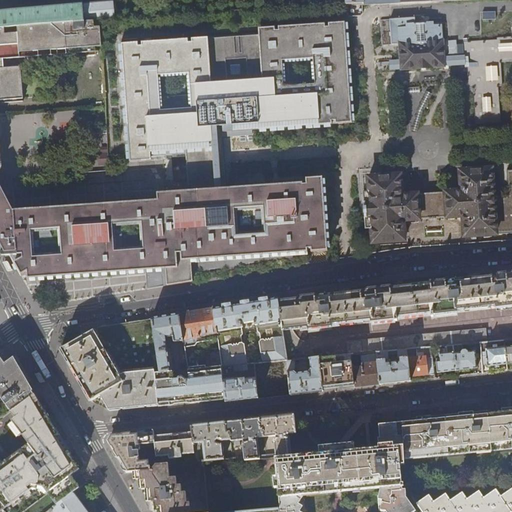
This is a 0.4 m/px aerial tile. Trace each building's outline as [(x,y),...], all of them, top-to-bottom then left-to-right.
[(0,30),(101,23),(113,22),(112,4),(81,7),(81,0),(17,0),(0,1),(0,30)] [(391,73),(448,70),(444,15),(388,19),(391,73)] [(259,35),(121,43),(130,165),(153,162),(152,157),(188,155),(225,153),(223,136),(354,127),(346,22),(260,27),(259,35)] [(99,54),(98,48),(101,48),(100,40),(102,40),(101,23),(0,30),(0,172),(3,168),(0,149),(0,102),(23,100),(20,69),(4,70),(3,61),(38,58),(39,61),(52,60),(51,52),(58,52),(58,57),(86,55),(86,57),(96,57),(96,54),(99,54)] [(501,70),(499,70),(498,67),(511,65),(511,28),(510,31),(510,41),(496,42),(496,44),(474,46),(474,45),(472,45),(472,46),(462,47),(462,61),(463,70),(463,73),(464,73),(464,75),(466,75),(467,87),(465,87),(465,86),(461,87),(459,88),(460,97),(464,97),(465,127),(505,124),(503,90),(500,90),(499,73),(501,73),(501,70)] [(448,40),(450,54),(458,52),(456,39),(448,40)] [(225,153),(188,155),(190,190),(222,188),(227,187),(225,153)] [(461,189),(443,190),(445,222),(462,221),(463,240),(500,238),(497,197),(494,166),(459,169),(461,189)] [(510,196),(497,197),(500,238),(511,236),(511,172),(508,173),(510,196)] [(403,192),(402,174),(365,176),(370,246),(409,242),(408,224),(423,223),(421,191),(403,192)] [(190,190),(158,192),(158,200),(14,210),(0,184),(0,238),(25,275),(26,277),(167,269),(179,268),(179,258),(193,258),(331,251),(324,175),(307,176),(307,182),(227,187),(222,188),(190,190)] [(443,190),(421,191),(423,223),(445,222),(443,190)] [(167,278),(167,286),(193,282),(193,258),(179,258),(179,268),(167,269),(167,278)] [(511,272),(496,274),(496,276),(491,277),(459,280),(455,281),(455,279),(430,282),(430,284),(426,284),(390,289),(390,287),(382,287),(365,289),(365,291),(338,294),(325,296),(324,294),(299,297),(300,299),(290,300),(278,301),(283,331),(308,328),(309,330),(331,328),(331,325),(371,320),(371,323),(396,320),(396,321),(398,320),(398,317),(432,314),(432,316),(457,313),(457,311),(497,306),(497,308),(511,306),(511,272)] [(179,315),(182,342),(183,346),(217,340),(222,367),(234,366),(247,365),(255,364),(287,361),(288,361),(283,333),(283,331),(278,301),(278,299),(253,303),(229,307),(193,312),(179,315)] [(182,342),(179,315),(166,317),(152,319),(157,373),(159,373),(168,372),(172,371),(168,350),(165,350),(163,339),(171,338),(172,344),(182,342)] [(95,331),(91,333),(90,331),(79,338),(62,348),(61,349),(64,354),(68,361),(76,374),(87,394),(91,401),(101,396),(109,410),(128,408),(159,405),(156,381),(156,376),(155,373),(157,373),(152,319),(100,327),(95,331)] [(453,346),(480,344),(487,343),(488,343),(487,330),(346,342),(347,356),(351,355),(375,353),(385,352),(397,351),(406,350),(431,348),(444,347),(453,346)] [(217,340),(183,346),(183,347),(185,361),(186,370),(172,371),(168,372),(169,382),(160,383),(160,381),(158,380),(156,381),(159,405),(159,410),(195,406),(226,402),(224,379),(222,367),(217,340)] [(487,343),(480,344),(481,355),(481,367),(494,365),(507,364),(505,347),(497,348),(497,345),(493,346),(494,348),(488,349),(487,343)] [(480,344),(453,346),(456,370),(469,369),(477,368),(476,355),(481,355),(480,344)] [(453,346),(444,347),(444,351),(447,351),(447,353),(439,354),(440,362),(436,362),(438,372),(446,371),(456,370),(453,346)] [(431,348),(406,350),(409,376),(421,375),(434,373),(431,348)] [(406,350),(397,351),(398,358),(400,358),(400,362),(385,365),(384,360),(386,360),(385,352),(375,353),(380,385),(394,383),(410,382),(409,376),(406,350)] [(375,353),(351,355),(355,386),(355,388),(367,386),(380,385),(375,353)] [(355,386),(351,355),(347,356),(319,358),(323,389),(339,388),(355,386)] [(292,361),(288,361),(287,361),(290,395),(305,393),(323,391),(323,389),(319,358),(309,359),(310,369),(308,373),(296,374),(293,371),(292,361)] [(0,397),(11,413),(34,394),(32,392),(33,391),(33,390),(32,391),(20,376),(15,369),(6,376),(3,372),(1,368),(2,367),(3,365),(3,364),(3,362),(2,361),(1,360),(0,360),(0,397)] [(290,395),(287,361),(255,364),(256,374),(258,399),(272,397),(290,395)] [(238,378),(224,379),(226,402),(241,401),(258,399),(256,374),(254,374),(254,378),(238,379),(238,378)] [(16,420),(39,402),(37,399),(34,394),(11,413),(16,420)] [(45,413),(39,402),(16,420),(13,421),(30,445),(0,466),(0,511),(1,511),(30,491),(29,489),(32,487),(45,487),(58,505),(73,493),(80,488),(71,477),(80,471),(75,464),(58,434),(45,413)] [(404,438),(409,475),(419,474),(415,455),(511,445),(511,411),(490,414),(447,418),(408,422),(396,423),(398,438),(404,438)] [(277,417),(260,419),(260,431),(262,430),(263,438),(276,437),(276,440),(273,442),(275,456),(265,457),(266,460),(275,459),(291,457),(289,435),(296,434),(294,422),(294,415),(277,417)] [(244,420),(226,422),(226,434),(229,434),(230,441),(230,442),(235,441),(235,446),(239,446),(239,441),(243,441),(243,443),(242,444),(243,458),(236,458),(237,459),(237,462),(266,460),(265,457),(259,457),(257,439),(263,438),(262,430),(260,431),(260,419),(244,420)] [(192,426),(192,432),(194,455),(194,462),(197,462),(196,453),(199,453),(198,445),(201,444),(203,462),(223,460),(222,445),(220,445),(221,442),(230,441),(229,434),(226,434),(226,422),(208,424),(192,426)] [(298,457),(291,457),(275,459),(280,509),(279,511),(301,511),(300,511),(303,506),(296,501),(301,492),(380,485),(380,490),(379,496),(383,497),(380,510),(386,511),(408,511),(414,508),(406,497),(406,490),(403,490),(400,465),(404,465),(405,476),(409,475),(404,438),(398,438),(396,423),(384,425),(379,425),(381,448),(350,451),(350,447),(346,448),(324,450),(324,454),(315,455),(298,457)] [(153,436),(153,431),(128,433),(112,435),(108,442),(116,455),(126,472),(135,472),(150,471),(155,466),(155,459),(153,436)] [(154,436),(153,436),(155,459),(167,458),(167,460),(180,459),(180,456),(194,455),(192,432),(173,434),(154,436)] [(150,471),(135,472),(135,480),(140,480),(141,490),(148,490),(148,503),(152,503),(152,510),(157,510),(156,511),(187,511),(187,505),(186,505),(185,494),(181,495),(180,487),(176,487),(175,480),(168,480),(167,465),(155,466),(150,471)] [(431,511),(511,511),(511,488),(500,496),(496,490),(484,498),(479,491),(467,500),(462,493),(450,501),(446,494),(433,502),(429,495),(423,499),(431,511)] [(87,511),(73,493),(58,505),(47,511),(87,511)] [(431,511),(423,499),(417,504),(422,511),(431,511)]
